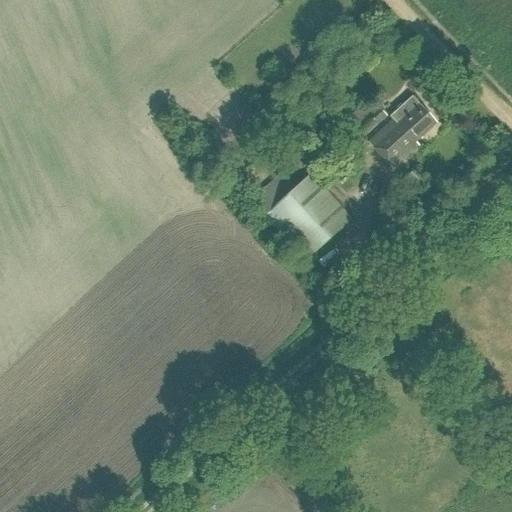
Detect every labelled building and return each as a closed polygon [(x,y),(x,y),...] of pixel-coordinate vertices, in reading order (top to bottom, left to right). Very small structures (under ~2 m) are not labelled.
[(394,169),(420,145),(416,141),(436,122),(412,96),(391,116),(394,119),(369,143),(394,169)] [(346,120),(355,130),(356,129),(373,113),(363,104),(346,120)] [(364,138),(388,116),(379,107),(373,113),(356,129),(364,138)] [(327,154),(350,179),(365,165),(343,140),(327,154)] [(414,171),(402,182),(410,191),(422,180),(414,171)] [(264,217),(295,188),(282,174),(250,203),(264,217)] [(264,217),(305,262),(351,220),(310,174),(295,188),(264,217)]
